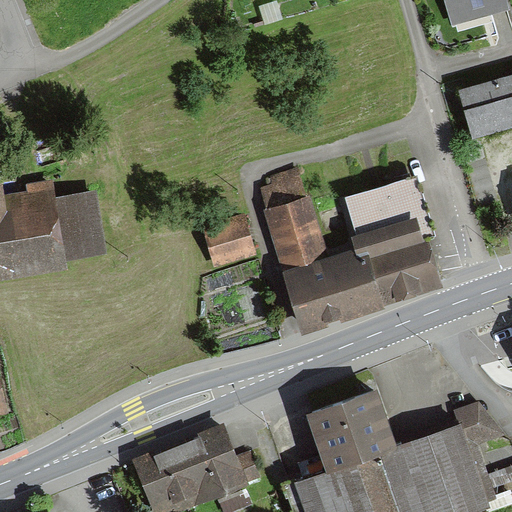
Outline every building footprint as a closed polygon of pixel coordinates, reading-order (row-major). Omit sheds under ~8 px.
[(502,0),(442,0),(451,28),(506,11),(502,0)] [(511,76),(457,94),(473,142),(511,129),(511,76)] [(309,194),(267,206),(302,324),(438,284),(408,180),(342,199),(355,243),(326,251),(309,194)] [(0,193),(0,274),(108,257),(97,188),(2,204),(0,193)] [(246,214),(202,228),(215,268),(259,253),(246,214)] [(0,373),(0,417),(11,415),(0,373)] [(326,474),(286,488),(294,511),(451,511),(487,500),(461,425),(395,447),(375,389),(306,413),(326,474)] [(238,422),(135,467),(154,511),(164,511),(214,491),(219,503),(264,483),(238,422)]
